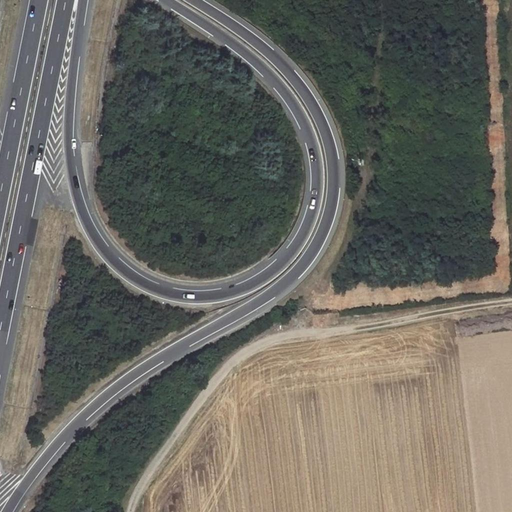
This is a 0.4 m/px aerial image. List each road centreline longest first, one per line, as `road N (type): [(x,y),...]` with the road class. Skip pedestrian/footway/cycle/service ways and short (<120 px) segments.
road 1 (trunk): [(165,0),(259,69),(309,134),(314,198),(300,236),(249,286),(213,296),(142,283),(112,260),(78,206),(68,113),(82,0)]
road 2 (trunk): [(6,511),(54,446),(110,391),(279,286),(302,264),(327,217),(331,145),(312,103),(271,54),(191,0)]
road 3 (track): [(511,301),(257,343),(222,368),(145,476),(131,511)]
road 4 (motorway): [(0,329),(65,0)]
road 5 (motorway): [(38,0),(0,192)]
